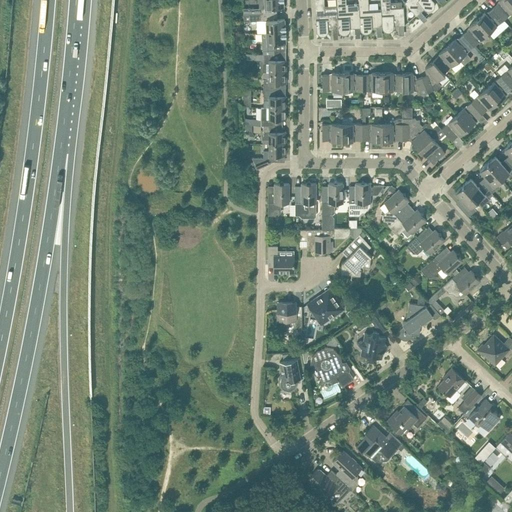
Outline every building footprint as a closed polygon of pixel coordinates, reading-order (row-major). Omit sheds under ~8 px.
[(258,0),(259,8),(260,8),(260,14),(273,14),(273,8),(284,7),(283,1),(284,1),(284,0),(258,0)] [(314,0),(316,30),(316,31),(317,32),(317,33),(318,33),(318,34),(319,34),(320,35),(321,35),(322,35),(323,35),(325,35),(326,34),(327,33),(328,32),(328,31),(328,30),(328,29),(338,28),(337,11),(325,11),(323,0),(314,0)] [(336,0),(337,11),(338,28),(338,29),(338,30),(339,31),(340,32),(341,33),(342,34),(344,34),(345,34),(346,34),(347,33),(348,33),(349,32),(349,31),(350,31),(350,30),(350,29),(350,28),(360,27),(359,9),(347,10),(346,0),(336,0)] [(358,0),(359,9),(360,27),(360,28),(361,30),(362,31),(362,32),(363,32),(364,33),(366,33),(367,33),(368,32),(369,32),(370,31),(371,31),(371,30),(372,29),(372,28),(372,27),(382,26),(381,8),(369,9),(368,0),(358,0)] [(380,0),(381,8),(382,26),(382,27),(382,28),(383,29),(384,30),(385,31),(386,31),(387,31),(387,32),(388,32),(389,32),(390,31),(391,31),(392,30),(393,30),(393,29),(394,28),(394,27),(394,26),(394,25),(405,25),(404,15),(404,7),(391,8),(390,0),(380,0)] [(406,0),(404,2),(416,15),(424,8),(425,9),(426,10),(427,10),(429,10),(430,10),(431,10),(432,9),(433,9),(433,8),(434,7),(434,6),(434,5),(435,5),(435,4),(435,3),(434,3),(434,2),(434,1),(433,1),(432,0),(406,0)] [(511,11),(511,0),(499,0),(500,1),(493,7),(504,19),(511,11)] [(486,13),(485,12),(477,19),(489,33),(504,19),(493,7),(486,13)] [(260,14),(244,15),(244,21),(266,20),(266,32),(285,31),(285,30),(286,30),(286,25),(285,25),(285,19),(274,19),(273,14),(260,14)] [(489,33),(477,19),(469,26),(470,28),(463,34),(474,46),(489,33)] [(285,31),(266,32),(261,32),(262,50),(275,50),(275,43),(286,43),(286,37),(286,36),(286,32),(285,32),(285,31)] [(456,40),(455,39),(447,46),(459,59),(474,46),(463,34),(456,40)] [(459,59),(447,46),(439,53),(440,54),(433,60),(445,74),(444,72),(459,59)] [(263,53),(263,57),(260,57),(260,71),(269,71),(286,71),(286,59),(274,59),(274,53),(263,53)] [(426,72),(427,73),(427,74),(422,77),(427,92),(433,89),(436,87),(434,84),(445,74),(433,60),(425,68),(428,71),(426,72)] [(511,64),(501,75),(511,87),(511,86),(511,64)] [(286,71),(269,71),(269,79),(263,79),(263,89),(274,89),(274,83),(286,83),(286,71)] [(332,74),(322,74),(322,90),(342,90),(342,72),(332,72),(332,74)] [(353,74),(353,72),(342,72),(342,90),(362,90),(362,74),(353,74)] [(372,72),(372,74),(362,74),(362,90),(382,90),(382,72),(372,72)] [(393,74),(393,72),(382,72),(382,90),(402,90),(403,72),(402,72),(402,74),(393,74)] [(413,76),(413,72),(403,72),(402,90),(417,90),(417,94),(421,94),(427,92),(422,77),(416,79),(415,76),(413,76)] [(511,87),(501,75),(486,88),(498,102),(506,95),(504,93),(511,87)] [(490,109),(498,102),(486,88),(471,101),(482,114),(489,107),(490,109)] [(274,95),(274,89),(263,89),(263,107),(286,107),(286,95),(274,95)] [(482,114),(471,101),(456,115),(464,124),(468,128),(476,121),(475,120),(482,114)] [(402,106),(402,116),(412,116),(413,107),(402,106)] [(263,107),(261,107),(261,125),(263,125),(274,125),(274,119),(286,119),(286,107),(263,107)] [(468,128),(464,124),(456,115),(441,128),(445,133),(452,140),(459,134),(460,135),(468,128)] [(393,120),(393,123),(382,123),(382,141),(393,141),(393,139),(402,139),(402,123),(402,117),(399,117),(393,120)] [(402,123),(402,139),(409,139),(409,136),(411,136),(413,138),(411,140),(418,148),(431,136),(440,128),(437,124),(436,123),(432,126),(429,123),(424,122),(421,125),(420,123),(420,119),(415,119),(414,117),(402,117),(402,123)] [(322,123),(322,140),(331,140),(331,141),(342,141),(342,123),(322,123)] [(362,139),(362,123),(342,123),(342,141),(353,141),(353,140),(362,139)] [(382,141),(382,123),(362,123),(362,139),(371,139),(371,141),(382,141)] [(245,135),(248,140),(254,137),(251,131),(252,125),(246,125),(246,131),(245,135)] [(274,131),(274,125),(263,125),(263,144),(269,144),(269,143),(286,143),(286,131),(274,131)] [(441,128),(435,133),(440,138),(445,133),(441,128)] [(425,156),(426,155),(433,162),(445,151),(431,136),(418,148),(425,156)] [(269,143),(269,144),(269,151),(263,151),(263,158),(252,159),(258,171),(271,164),(271,161),(274,161),(274,155),(286,155),(286,143),(269,143)] [(488,162),(488,163),(501,179),(506,175),(510,179),(511,177),(511,165),(508,161),(503,165),(495,156),(492,159),(491,158),(488,162)] [(483,167),(480,170),(487,179),(483,183),(492,193),(499,186),(497,183),(501,179),(488,163),(487,164),(486,163),(482,166),(483,167)] [(463,184),(464,184),(463,185),(477,201),(481,197),(485,201),(493,194),(492,193),(483,183),(478,187),(471,178),(467,181),(467,180),(463,184)] [(274,183),(274,189),(268,189),(268,215),(278,215),(281,212),(281,203),(289,203),(289,183),(274,183)] [(295,215),(308,215),(308,203),(316,203),(316,183),(301,183),(301,188),(295,188),(295,198),(295,215)] [(331,215),(335,211),(335,203),(343,203),(343,183),(328,183),(328,188),(322,189),(322,199),(322,215),(331,215)] [(382,187),(384,185),(373,185),(373,186),(370,186),(370,183),(355,183),(355,188),(349,188),(349,215),(358,215),(362,212),(362,206),(370,206),(370,194),(377,194),(380,190),(382,192),(385,188),(382,187)] [(455,192),(463,201),(458,205),(468,216),(476,209),(472,205),(477,201),(463,185),(462,186),(461,185),(458,188),(458,189),(455,192)] [(384,202),(379,207),(385,213),(383,214),(383,219),(389,226),(411,206),(408,208),(404,203),(407,201),(409,200),(405,196),(405,193),(402,193),(399,189),(394,193),(391,196),(384,202)] [(411,206),(389,226),(395,233),(400,233),(402,231),(407,237),(412,233),(419,227),(426,220),(423,216),(423,213),(420,213),(417,209),(415,211),(413,213),(409,209),(411,206)] [(511,242),(511,223),(503,231),(497,236),(508,247),(511,242)] [(300,229),(300,241),(306,241),(306,244),(306,248),(306,250),(315,250),(315,251),(329,251),(329,250),(329,240),(329,236),(334,236),(334,237),(346,237),(350,233),(350,227),(334,227),(334,229),(300,229)] [(413,253),(417,253),(424,247),(429,253),(444,240),(435,229),(431,233),(426,228),(407,246),(410,250),(413,253)] [(346,261),(342,261),(341,274),(360,276),(361,266),(371,256),(367,251),(371,246),(359,233),(355,237),(348,244),(354,250),(346,258),(347,258),(346,261)] [(274,260),(274,272),(294,272),(294,262),(294,255),(277,255),(277,246),(268,246),(268,260),(274,260)] [(431,273),(435,273),(442,267),(447,274),(462,260),(453,249),(449,253),(444,248),(424,266),(431,273)] [(438,290),(432,296),(435,300),(435,299),(441,294),(446,290),(449,293),(453,293),(455,296),(463,296),(465,294),(480,280),(477,277),(477,274),(474,273),(471,270),(469,271),(467,273),(462,268),(459,271),(455,275),(443,286),(438,290)] [(329,288),(307,303),(311,308),(310,317),(318,318),(322,324),(344,308),(329,288)] [(432,296),(427,300),(431,303),(436,309),(440,305),(435,300),(432,296)] [(296,315),(296,302),(278,302),(278,320),(293,320),(293,324),(302,333),(302,315),(296,315)] [(399,332),(399,333),(399,334),(399,335),(399,336),(400,337),(400,338),(401,338),(402,339),(403,339),(404,340),(405,340),(406,340),(407,339),(408,339),(409,339),(409,338),(410,338),(410,337),(411,337),(411,336),(412,335),(412,333),(419,334),(421,324),(432,316),(433,318),(434,318),(435,318),(436,318),(441,315),(440,314),(436,309),(431,303),(427,307),(426,305),(425,306),(423,307),(424,305),(423,305),(419,304),(417,304),(414,303),(409,302),(406,320),(402,322),(405,326),(404,326),(403,327),(402,327),(401,328),(400,329),(399,330),(399,331),(399,332)] [(444,310),(440,305),(436,309),(440,314),(444,310)] [(367,310),(384,334),(390,329),(374,306),(367,310)] [(352,321),(357,317),(351,309),(346,313),(352,321)] [(364,333),(363,339),(362,338),(356,342),(360,348),(359,353),(367,355),(368,357),(368,359),(373,361),(374,358),(376,357),(382,358),(383,351),(386,349),(387,346),(385,343),(386,337),(379,336),(378,334),(379,331),(373,330),(372,333),(371,334),(364,333)] [(511,338),(509,336),(504,341),(505,342),(504,344),(494,334),(487,341),(488,342),(487,343),(486,343),(484,345),(482,344),(477,350),(481,354),(483,352),(495,363),(510,347),(511,348),(511,338)] [(312,357),(310,365),(313,372),(319,377),(319,378),(320,378),(328,379),(335,376),(338,380),(342,386),(354,378),(351,374),(348,370),(345,369),(346,361),(342,362),(339,354),(333,349),(325,347),(317,350),(312,357)] [(307,351),(302,353),(304,363),(307,362),(308,356),(310,353),(307,351)] [(298,379),(304,378),(304,377),(301,378),(299,368),(297,358),(279,361),(281,368),(283,368),(284,371),(281,373),(279,376),(278,380),(279,383),(281,387),(284,389),(289,390),(292,390),(296,387),(297,384),(298,380),(298,379)] [(446,373),(448,375),(438,385),(448,394),(446,397),(452,403),(460,394),(456,390),(465,379),(452,367),(446,373)] [(471,393),(468,389),(461,396),(465,400),(458,407),(464,412),(471,405),(481,394),(475,388),(471,393)] [(420,408),(427,401),(424,398),(417,405),(420,408)] [(469,417),(476,423),(479,421),(488,430),(500,417),(490,408),(493,405),(485,398),(469,417)] [(404,405),(396,414),(394,412),(387,420),(395,427),(402,433),(408,427),(409,428),(413,423),(417,427),(427,417),(422,412),(414,405),(410,410),(404,405)] [(444,416),(438,422),(447,431),(453,424),(444,416)] [(373,424),(366,432),(368,434),(356,446),(362,452),(364,450),(375,461),(387,460),(398,448),(402,443),(398,439),(390,432),(386,436),(373,424)] [(501,441),(511,450),(511,451),(511,433),(510,432),(501,441)] [(489,441),(475,456),(481,462),(495,447),(489,441)] [(339,469),(335,473),(331,470),(352,489),(352,490),(356,493),(356,485),(358,483),(357,474),(363,467),(350,456),(343,449),(332,460),(338,465),(338,468),(339,469)] [(481,477),(490,468),(482,461),(474,470),(481,477)] [(323,473),(318,468),(307,479),(332,502),(338,502),(349,489),(352,489),(331,470),(327,474),(325,473),(323,473)] [(501,485),(496,491),(500,495),(505,489),(501,485)]
